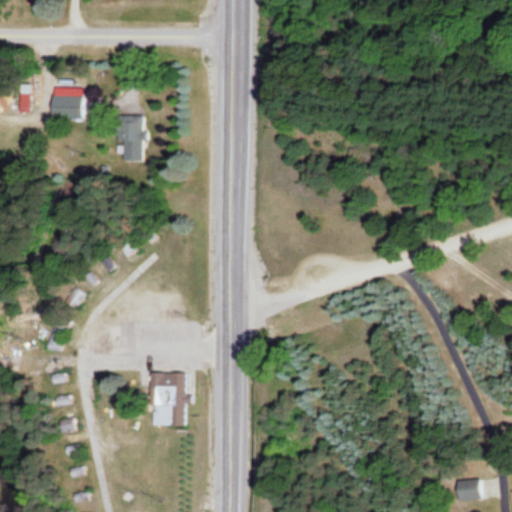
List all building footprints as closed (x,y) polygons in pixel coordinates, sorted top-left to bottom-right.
[(30,94),(22,94),(22,112),(30,112),(30,94)] [(85,97),(53,97),(53,119),(85,119),(85,97)] [(120,161),(145,161),(144,116),(119,116),(120,161)] [(87,295),(76,287),(65,302),(77,310),(87,295)] [(67,328),(54,325),(49,348),(62,351),(67,328)] [(186,425),(186,372),(151,372),(151,426),(186,425)] [(58,405),(71,404),(70,396),(57,397),(58,405)] [(63,432),(78,429),(75,417),(60,420),(63,432)] [(458,500),(481,500),(481,480),(458,480),(458,500)] [(76,502),(91,501),(91,493),(75,493),(76,502)]
